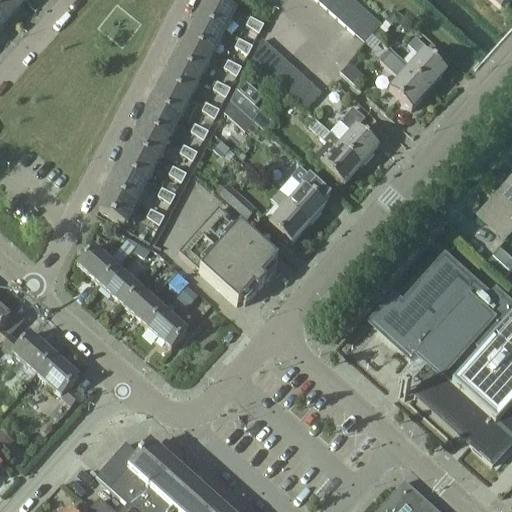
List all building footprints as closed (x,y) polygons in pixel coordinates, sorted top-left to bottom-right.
[(21,0),(0,0),(0,13),(8,20),(24,2),(21,0)] [(235,11),(213,0),(207,0),(197,20),(223,33),(229,21),(237,25),(241,15),(234,12),(235,11)] [(320,0),(317,3),(327,12),(337,0),(320,0)] [(350,0),(337,0),(327,12),(336,20),(353,2),(350,0)] [(511,0),(489,0),(502,11),(511,0)] [(353,2),(336,20),(346,29),(362,10),(353,2)] [(362,10),(346,29),(355,37),(371,19),(362,10)] [(393,13),(386,22),(391,27),(397,26),(402,20),(393,13)] [(371,19),(355,37),(364,45),(373,36),(381,27),(371,19)] [(223,33),(197,20),(186,41),(212,55),(223,33)] [(245,28),(258,37),(263,27),(249,20),(245,28)] [(381,27),(373,36),(379,42),(381,39),(381,36),(386,31),(381,27)] [(212,55),(186,41),(175,63),(201,76),(212,55)] [(250,65),(258,72),(275,53),(262,41),(250,65)] [(418,59),(409,69),(406,73),(428,93),(446,73),(425,54),(427,52),(415,41),(407,49),(418,59)] [(234,50),(246,59),(251,49),(238,42),(234,50)] [(275,53),(258,72),(267,80),(285,61),(275,53)] [(398,59),(395,63),(391,68),(402,77),(388,92),(411,113),(428,93),(406,73),(409,69),(398,59)] [(294,69),(285,61),(267,80),(276,88),(294,69)] [(201,76),(175,63),(165,84),(190,97),(201,76)] [(223,71),(236,80),(241,70),(227,64),(223,71)] [(294,69),(276,88),(286,96),(303,77),(294,69)] [(303,77),(286,96),(295,104),(312,85),(303,77)] [(190,97),(165,84),(154,106),(179,119),(190,97)] [(274,126),(262,116),(253,109),(262,99),(244,84),(236,93),(235,93),(229,104),(253,125),(265,136),(274,126)] [(212,93),(224,101),(229,92),(216,85),(212,93)] [(312,85),(295,104),(304,112),(322,94),(312,85)] [(253,125),(229,104),(223,116),(244,135),(253,125)] [(179,119),(154,106),(143,127),(168,140),(179,119)] [(201,114),(213,123),(218,113),(205,106),(201,114)] [(354,110),(348,116),(341,124),(351,134),(342,144),(338,148),(361,169),(378,149),(357,130),(366,120),(354,110)] [(168,140),(143,127),(132,148),(157,162),(168,140)] [(190,135),(202,144),(207,134),(194,127),(190,135)] [(342,144),(321,127),(313,136),(325,147),(313,161),(343,188),(361,169),(338,148),(342,144)] [(157,162),(132,148),(121,170),(146,183),(157,162)] [(179,157),(191,165),(196,156),(183,149),(179,157)] [(146,183),(121,170),(110,191),(135,204),(146,183)] [(180,186),(185,177),(172,170),(168,178),(180,186)] [(278,194),(274,198),(307,228),(324,209),(322,207),(329,198),(302,173),(299,171),(295,175),(288,183),(278,194)] [(511,183),(481,218),(506,239),(511,232),(511,183)] [(255,212),(228,188),(220,198),(246,222),(255,212)] [(135,204),(110,191),(98,213),(124,227),(130,215),(137,219),(142,208),(135,204)] [(169,208),(174,198),(161,191),(157,199),(169,208)] [(281,211),(268,226),(290,247),(307,228),(274,198),(271,202),(281,211)] [(179,255),(237,307),(241,302),(245,306),(277,270),(273,266),(277,262),(268,254),(268,247),(260,247),(219,210),(179,255)] [(146,221),(158,229),(163,220),(150,213),(146,221)] [(509,271),(511,267),(511,259),(500,249),(494,257),(509,271)] [(92,251),(91,252),(76,268),(100,290),(116,272),(92,251)] [(511,310),(495,295),(489,301),(445,261),(446,260),(445,259),(423,284),(420,287),(413,295),(411,293),(410,294),(413,296),(410,299),(401,308),(394,301),(395,300),(394,299),(369,327),(370,328),(371,326),(372,327),(409,361),(408,362),(409,363),(414,357),(435,375),(413,400),(414,401),(416,399),(463,441),(461,443),(462,443),(467,439),(473,444),(468,449),(491,469),(492,468),(490,467),(507,448),(504,446),(508,441),(511,444),(511,310)] [(116,272),(100,290),(124,311),(139,293),(116,272)] [(139,293),(124,311),(147,332),(163,314),(139,293)] [(0,330),(9,321),(0,312),(0,346),(2,348),(9,340),(0,332),(0,330)] [(187,335),(163,314),(147,332),(171,353),(187,335)] [(28,338),(18,349),(9,340),(2,348),(36,378),(53,359),(28,338)] [(77,381),(53,359),(36,378),(71,409),(78,401),(68,392),(77,381)] [(0,383),(9,373),(0,364),(0,383)] [(125,447),(94,481),(108,493),(138,459),(125,447)] [(169,511),(192,487),(148,448),(108,493),(129,511),(169,511)] [(379,511),(433,511),(404,485),(379,511)] [(219,511),(192,487),(169,511),(219,511)]
